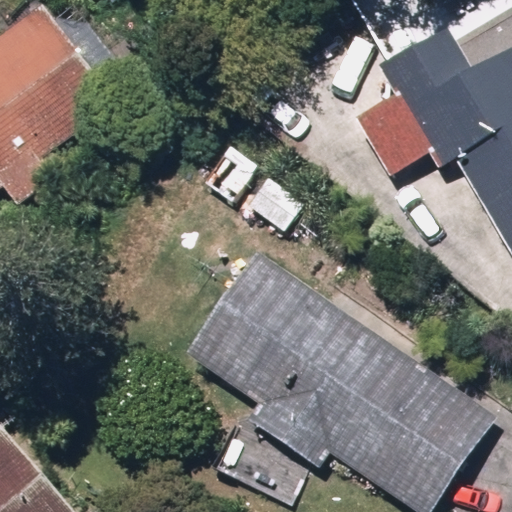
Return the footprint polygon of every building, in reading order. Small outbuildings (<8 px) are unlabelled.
[(0,209),(25,190),(41,209),(76,182),(59,161),(137,98),(65,7),(0,58),(0,209)] [(463,31),(399,68),(416,97),(376,121),(410,179),(450,156),(457,168),(470,161),(511,233),(511,61),(488,76),(463,31)] [(243,145),(211,182),(242,208),(273,171),(243,145)] [(281,176),(256,206),(291,236),(316,205),(281,176)] [(511,411),(272,252),(204,355),(275,402),(261,424),(332,472),(344,453),(431,511),(455,511),(511,427),(511,411)] [(91,511),(11,423),(0,433),(0,511),(91,511)] [(319,469),(240,429),(218,471),(297,511),(319,469)]
